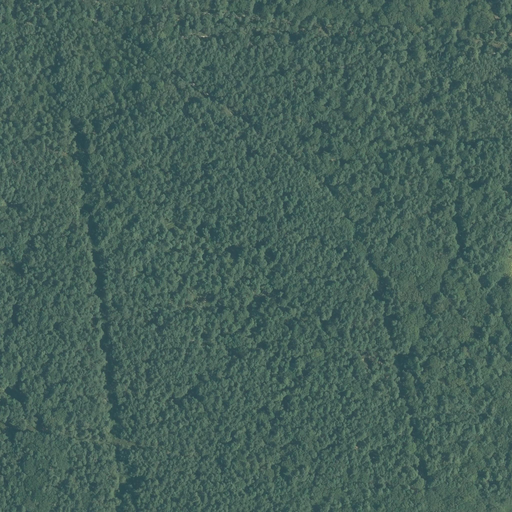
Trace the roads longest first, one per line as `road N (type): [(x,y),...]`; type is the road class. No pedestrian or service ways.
road 1 (track): [(76,4),(333,194),(381,285),(429,511)]
road 2 (track): [(76,4),(511,35)]
road 3 (track): [(426,492),(0,433)]
